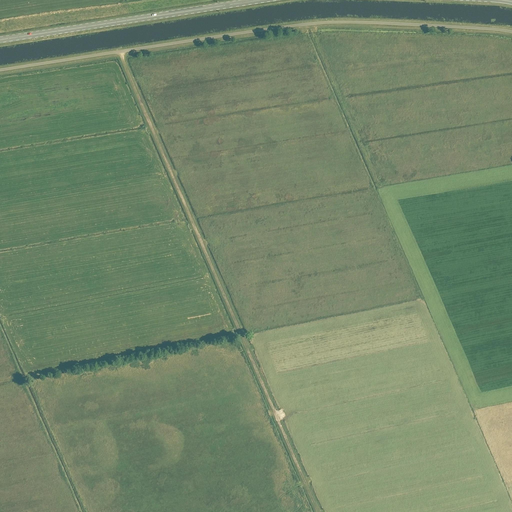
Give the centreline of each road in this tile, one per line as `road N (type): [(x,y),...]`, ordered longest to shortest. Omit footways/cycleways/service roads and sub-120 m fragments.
road 1 (unclassified): [(0,70),(328,22),(511,32)]
road 2 (track): [(318,511),(121,51)]
road 3 (primary): [(264,0),(0,40)]
